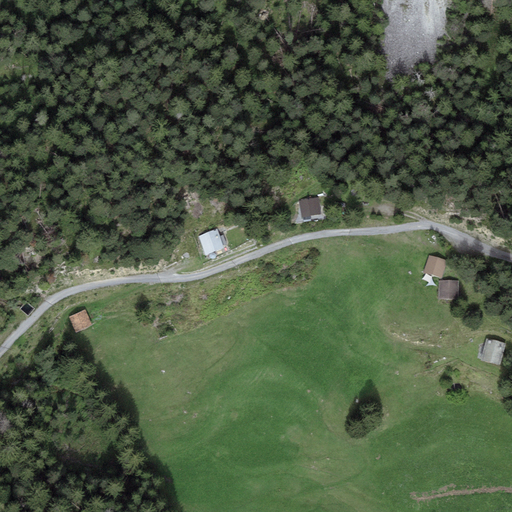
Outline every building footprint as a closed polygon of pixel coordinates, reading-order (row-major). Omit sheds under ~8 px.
[(319,198),(297,201),(300,221),(322,218),(319,198)] [(216,230),(198,236),(205,257),(223,250),(216,230)] [(444,260),(428,254),(422,271),(438,277),(444,260)] [(458,281),(437,281),(437,301),(458,301),(458,281)] [(86,311),(69,318),(75,333),(92,326),(86,311)] [(506,345),(487,341),(483,361),(502,365),(506,345)]
